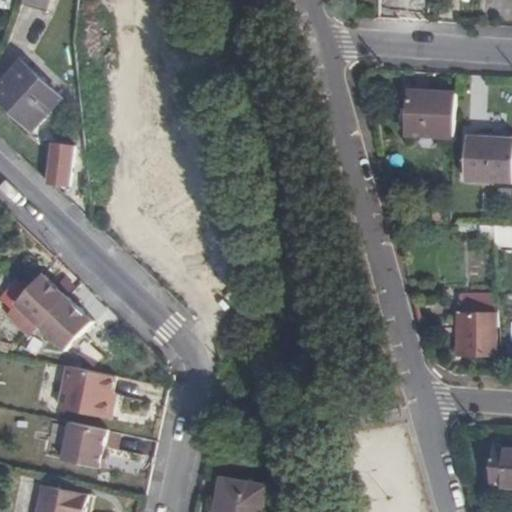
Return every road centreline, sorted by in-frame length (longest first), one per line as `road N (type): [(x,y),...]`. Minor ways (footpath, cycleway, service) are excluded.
road 1 (residential): [(0,168),(183,347),(189,379),(163,511)]
road 2 (residential): [(418,403),(316,43)]
road 3 (residential): [(316,43),(511,55)]
